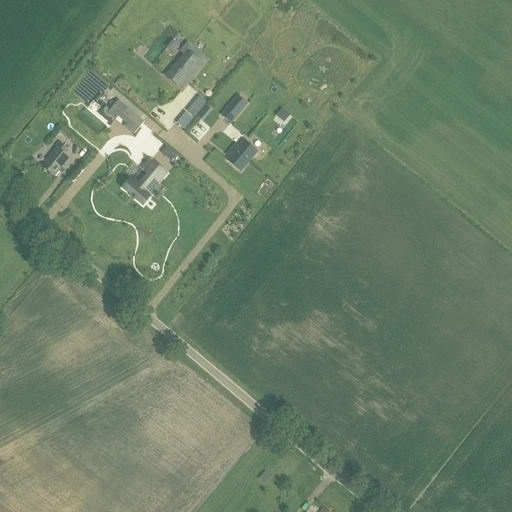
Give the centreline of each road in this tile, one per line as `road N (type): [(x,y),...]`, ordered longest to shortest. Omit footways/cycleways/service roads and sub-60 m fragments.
road 1 (unclassified): [(382,511),(0,189)]
road 2 (unknown): [(141,308),(231,193),(216,169),(150,118)]
